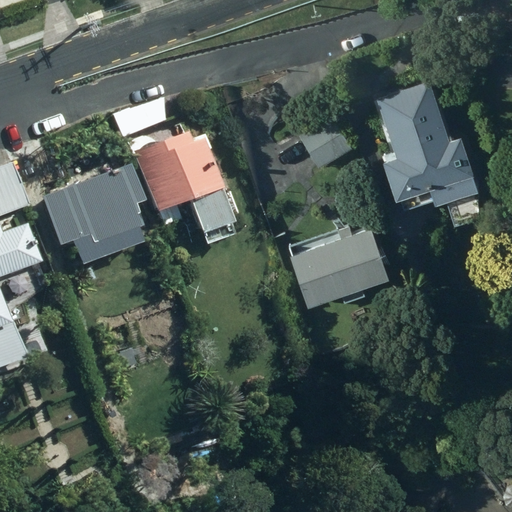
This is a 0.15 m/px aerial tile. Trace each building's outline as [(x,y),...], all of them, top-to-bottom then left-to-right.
[(450,134),(429,77),(375,93),(394,145),(380,149),(397,195),(401,193),(406,205),(434,195),(435,199),(444,196),(454,223),(478,214),(480,183),(461,129),(450,134)] [(161,96),(111,113),(119,136),(162,119),(162,108),(161,96)] [(318,165),(351,145),(333,111),(298,132),(318,165)] [(230,221),(200,133),(187,138),(184,129),(131,148),(152,209),(157,207),(162,224),(180,218),(174,201),(186,197),(198,232),(200,231),(204,242),(229,233),(226,222),(230,221)] [(22,156),(11,161),(23,194),(49,185),(36,150),(22,156)] [(0,164),(0,213),(25,204),(9,161),(0,164)] [(126,163),(39,195),(57,242),(86,232),(94,255),(137,239),(133,227),(138,225),(129,203),(139,199),(126,163)] [(289,240),(308,300),(342,289),(345,298),(365,292),(362,281),(388,273),(371,222),(352,229),(349,220),(289,240)] [(0,325),(8,322),(0,299),(0,273),(37,260),(24,221),(0,229),(0,325)] [(177,310),(152,319),(158,338),(184,329),(177,310)] [(511,479),(508,481),(503,489),(506,498),(511,501),(511,479)]
